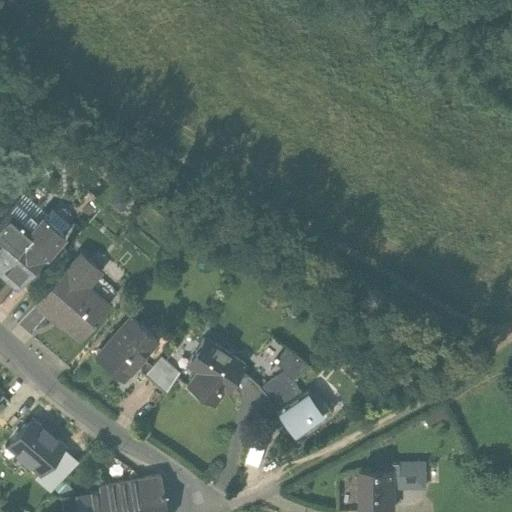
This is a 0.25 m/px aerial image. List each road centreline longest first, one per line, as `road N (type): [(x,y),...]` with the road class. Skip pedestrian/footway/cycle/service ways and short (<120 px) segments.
road 1 (track): [(0,16),(73,96),(149,148),(503,349)]
road 2 (track): [(503,349),(261,490)]
road 3 (residential): [(193,511),(186,480),(71,405),(0,340)]
